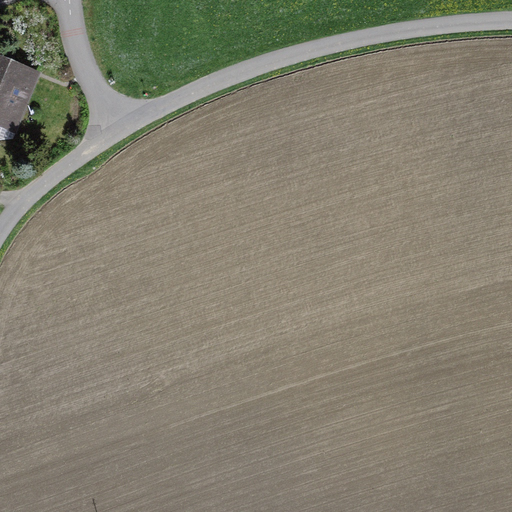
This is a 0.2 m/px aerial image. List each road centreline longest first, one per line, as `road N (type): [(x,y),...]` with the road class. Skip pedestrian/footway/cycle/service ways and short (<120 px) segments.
road 1 (unclassified): [(118,130),(216,80),(297,53),(388,32),(511,20)]
road 2 (unclassified): [(0,231),(39,186),(118,130)]
road 3 (residential): [(118,130),(87,70),(69,0)]
